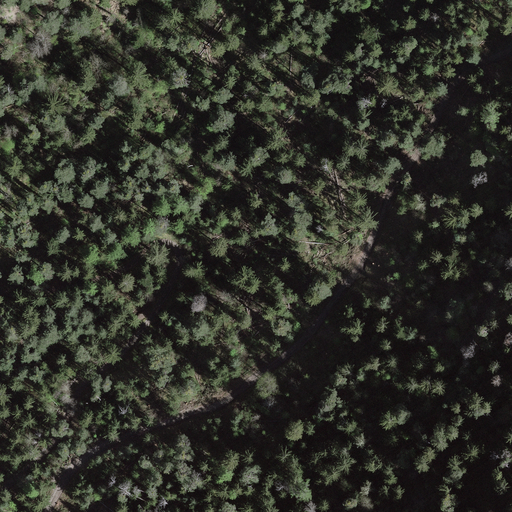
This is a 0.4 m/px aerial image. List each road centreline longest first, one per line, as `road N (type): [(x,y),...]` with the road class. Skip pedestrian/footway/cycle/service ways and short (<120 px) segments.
road 1 (track): [(511,44),(469,68),(441,100),(417,156),(391,189),(382,225),(315,329),(243,387),(83,459),(35,511)]
road 2 (track): [(0,496),(84,381),(141,329),(177,262),(161,243),(88,281),(0,285)]
